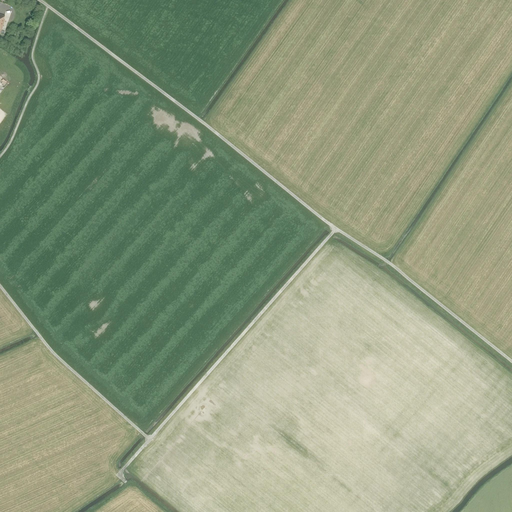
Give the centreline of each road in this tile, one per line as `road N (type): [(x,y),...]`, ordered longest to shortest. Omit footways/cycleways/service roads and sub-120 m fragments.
road 1 (track): [(511,361),(39,0)]
road 2 (track): [(125,481),(117,474),(336,228)]
road 3 (track): [(149,439),(48,347),(0,286)]
road 4 (track): [(47,5),(32,53),(36,86),(0,156)]
